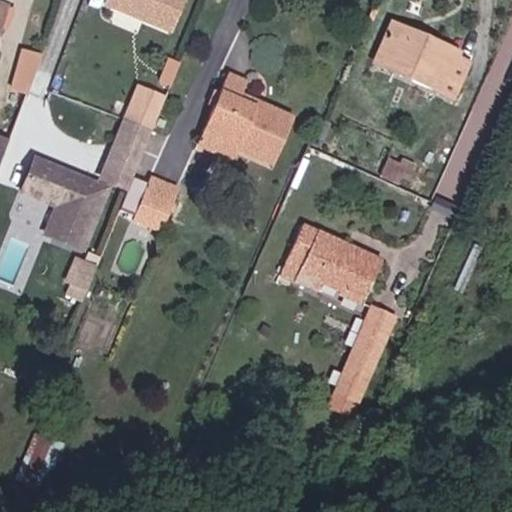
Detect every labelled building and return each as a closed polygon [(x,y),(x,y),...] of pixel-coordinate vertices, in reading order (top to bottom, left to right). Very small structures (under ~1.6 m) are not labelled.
[(184,0),(108,0),(107,5),(173,30),(184,0)] [(416,44),(419,37),(390,24),(387,31),(416,44)] [(416,44),(387,31),(373,63),(455,99),(470,65),(456,59),(458,53),(419,37),(416,44)] [(25,95),(41,55),(21,47),(6,88),(25,95)] [(226,75),(201,134),(238,150),(272,165),(292,119),(257,104),(255,109),(238,102),(240,97),(245,84),(226,75)] [(255,109),(257,104),(240,97),(238,102),(255,109)] [(153,129),(127,120),(117,145),(143,155),(153,129)] [(320,120),(308,148),(316,151),(328,124),(320,120)] [(238,150),(201,134),(196,145),(233,161),(238,150)] [(0,163),(8,141),(0,138),(0,163)] [(143,155),(117,145),(103,180),(128,190),(143,155)] [(83,248),(108,187),(35,158),(22,190),(58,205),(46,233),(83,248)] [(402,159),(399,166),(387,160),(380,176),(397,183),(400,179),(408,182),(416,165),(402,159)] [(131,219),(160,231),(176,192),(147,180),(131,219)] [(302,226),(288,258),(303,265),(301,268),(342,287),(339,294),(362,305),(382,263),(302,226)] [(295,282),(301,268),(303,265),(288,258),(280,275),(295,282)] [(88,288),(97,267),(78,259),(70,280),(88,288)] [(329,410),(349,418),(392,316),(373,308),(329,410)] [(23,457),(48,467),(57,443),(33,433),(23,457)]
